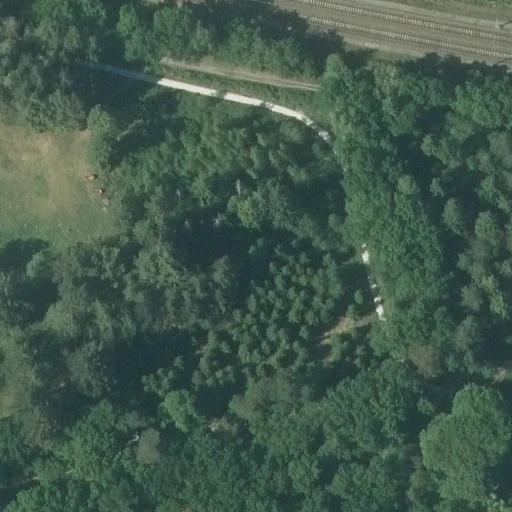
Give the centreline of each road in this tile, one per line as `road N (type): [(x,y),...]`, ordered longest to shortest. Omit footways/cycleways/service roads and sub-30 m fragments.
road 1 (track): [(0,13),(246,80),(371,93)]
road 2 (track): [(371,93),(452,391)]
road 3 (track): [(452,391),(511,502)]
